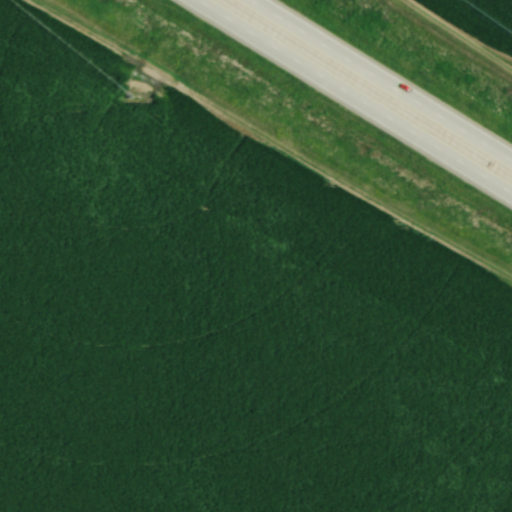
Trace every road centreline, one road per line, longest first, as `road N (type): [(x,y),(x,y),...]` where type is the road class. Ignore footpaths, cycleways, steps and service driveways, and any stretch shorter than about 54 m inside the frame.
road 1 (trunk): [(189,0),(511,197)]
road 2 (trunk): [(511,163),(243,0)]
